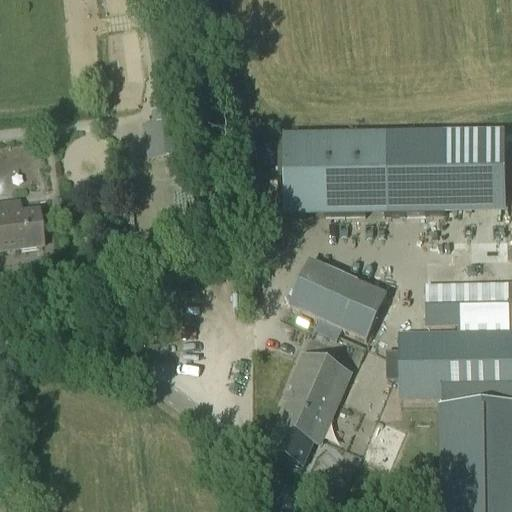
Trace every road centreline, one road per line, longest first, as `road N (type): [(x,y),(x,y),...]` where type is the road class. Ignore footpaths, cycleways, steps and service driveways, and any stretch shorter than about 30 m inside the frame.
road 1 (track): [(245,450),(195,0)]
road 2 (unclassified): [(311,511),(174,397),(98,358),(0,348)]
